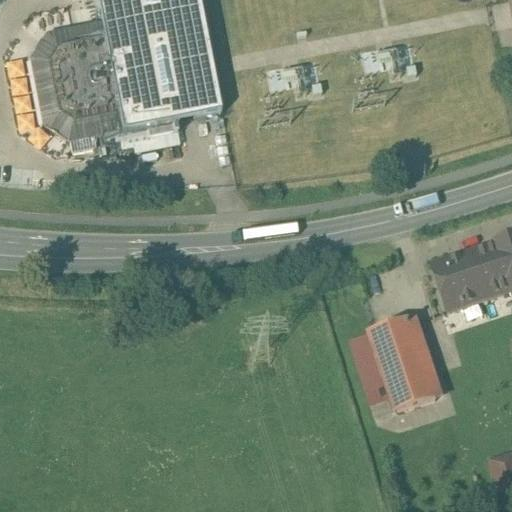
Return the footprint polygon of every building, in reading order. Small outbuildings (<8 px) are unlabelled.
[(96,0),(102,29),(105,45),(123,136),(221,117),(198,0),(96,0)] [(102,29),(48,39),(30,65),(48,68),(57,54),(105,45),(102,29)] [(57,54),(48,68),(30,65),(43,129),(68,146),(100,140),(123,136),(105,45),(57,54)] [(511,242),(498,248),(436,268),(433,269),(434,271),(435,271),(443,297),(449,315),(511,294),(511,242)] [(443,297),(431,301),(437,319),(449,315),(443,297)] [(411,324),(370,337),(395,416),(412,410),(436,403),(411,324)] [(395,416),(370,337),(351,343),(376,422),(395,416)] [(412,410),(395,416),(400,430),(417,425),(412,410)] [(511,457),(490,465),(502,503),(511,499),(511,457)]
